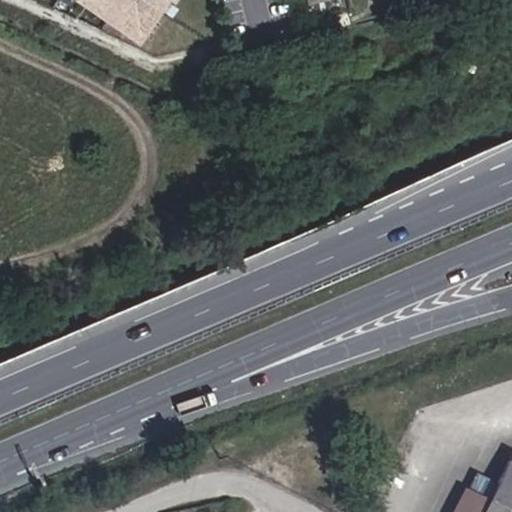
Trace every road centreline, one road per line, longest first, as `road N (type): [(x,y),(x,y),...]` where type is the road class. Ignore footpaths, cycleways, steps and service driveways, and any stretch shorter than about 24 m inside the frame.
road 1 (trunk): [(511,181),(0,399)]
road 2 (trunk): [(39,445),(511,243)]
road 3 (trunk): [(39,445),(132,424),(511,298)]
road 4 (residential): [(121,511),(195,484),(221,487),(271,511)]
road 5 (unknown): [(406,511),(460,428),(511,409)]
